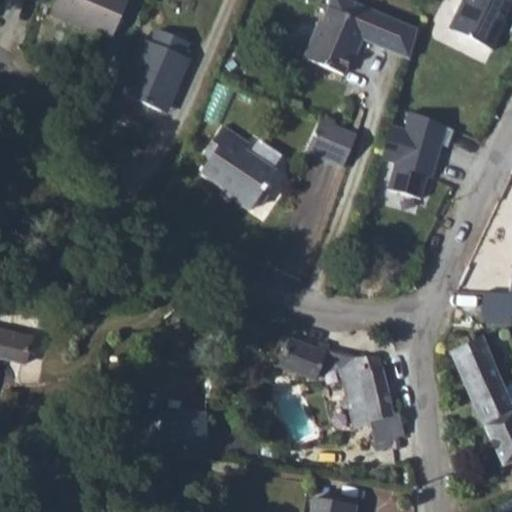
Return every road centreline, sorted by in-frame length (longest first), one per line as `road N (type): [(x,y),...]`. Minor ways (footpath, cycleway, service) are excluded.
road 1 (unclassified): [(422,323),(297,307),(176,253),(0,69)]
road 2 (residential): [(511,118),(422,323)]
road 3 (residential): [(422,323),(435,511)]
